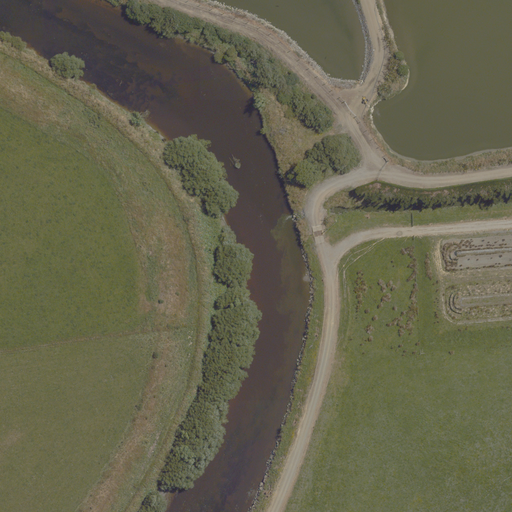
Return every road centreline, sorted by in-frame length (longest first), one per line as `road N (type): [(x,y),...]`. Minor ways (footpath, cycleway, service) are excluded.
road 1 (track): [(368,0),(381,58),(373,83),(349,103),(380,164),(432,181),(511,169)]
road 2 (track): [(349,103),(252,27),(174,0)]
